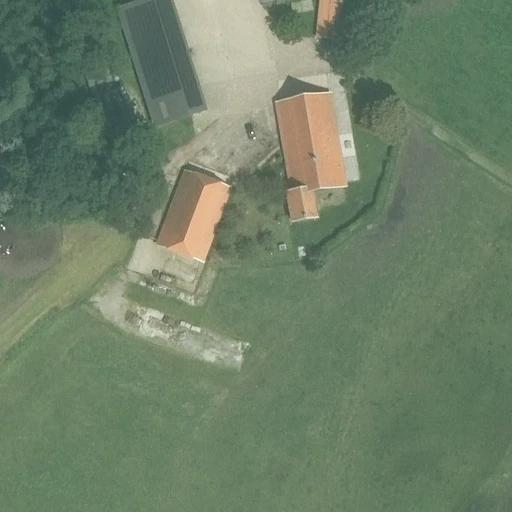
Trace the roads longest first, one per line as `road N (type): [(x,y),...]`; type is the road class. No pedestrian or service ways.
road 1 (track): [(334,66),(511,182)]
road 2 (unclassified): [(232,0),(334,66)]
